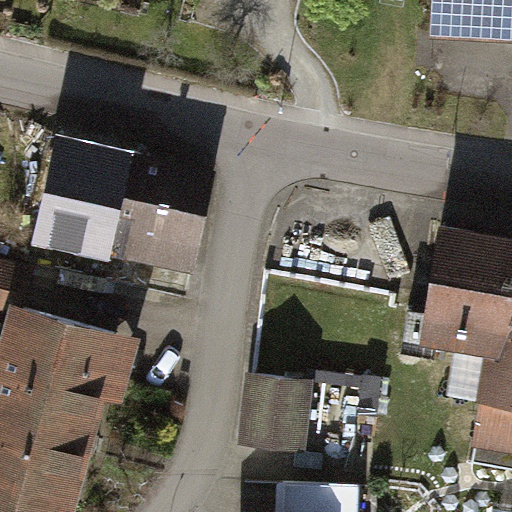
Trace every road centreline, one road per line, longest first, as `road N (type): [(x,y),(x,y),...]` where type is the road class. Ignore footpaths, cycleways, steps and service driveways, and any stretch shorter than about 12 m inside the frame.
road 1 (residential): [(260,123),(236,231),(225,347),(192,476),(164,511)]
road 2 (residential): [(0,64),(260,123)]
road 3 (residential): [(260,123),(357,147),(511,169)]
